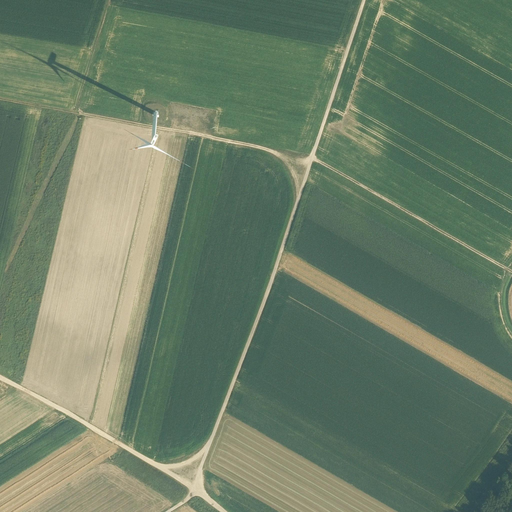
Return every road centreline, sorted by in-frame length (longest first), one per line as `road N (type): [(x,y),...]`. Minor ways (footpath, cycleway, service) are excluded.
road 1 (track): [(168,511),(193,491),(364,0)]
road 2 (track): [(0,98),(312,157),(511,273)]
road 3 (track): [(223,511),(81,420),(0,380)]
